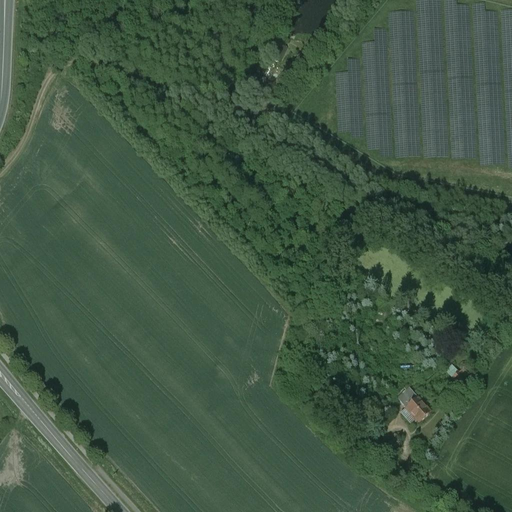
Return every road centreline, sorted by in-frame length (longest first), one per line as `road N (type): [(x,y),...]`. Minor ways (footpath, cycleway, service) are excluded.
road 1 (track): [(0,171),(49,77),(76,62),(249,117),(262,110)]
road 2 (secondary): [(120,511),(0,373)]
